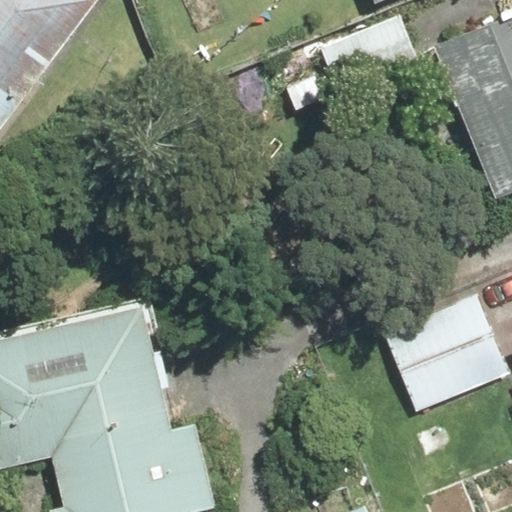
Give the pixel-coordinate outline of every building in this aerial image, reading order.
[(0,0),(0,127),(94,0),(0,0)] [(411,9),(331,38),(351,93),(431,64),(411,9)] [(511,10),(432,42),(495,199),(511,192),(511,10)] [(511,327),(499,288),(395,323),(424,409),(511,379),(511,327)] [(147,301),(0,333),(0,468),(54,456),(65,506),(50,509),(50,511),(194,511),(219,506),(199,420),(175,425),(147,301)]
